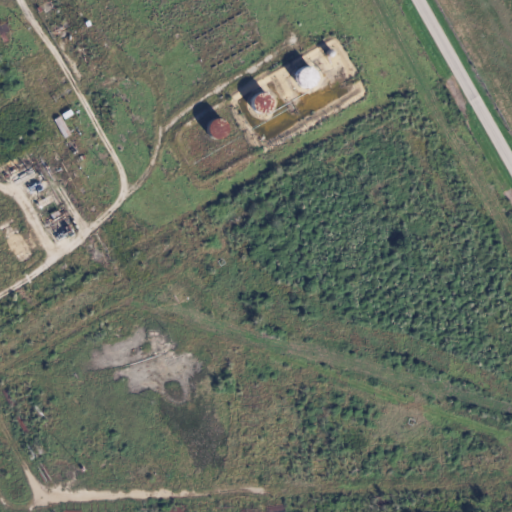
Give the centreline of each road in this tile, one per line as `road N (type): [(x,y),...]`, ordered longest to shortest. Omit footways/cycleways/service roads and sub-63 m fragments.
road 1 (residential): [(511,440),(498,428),(128,302)]
road 2 (tertiary): [(511,168),(415,0)]
